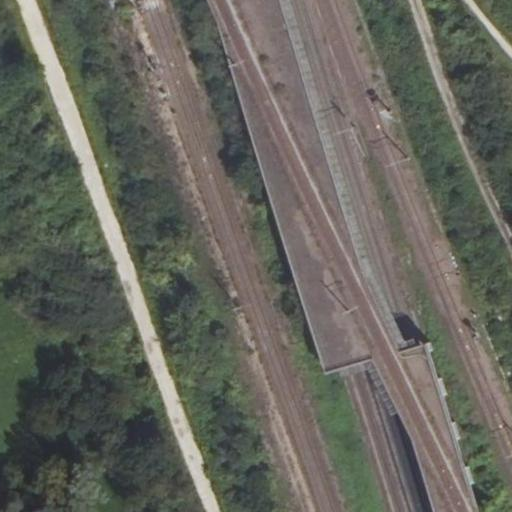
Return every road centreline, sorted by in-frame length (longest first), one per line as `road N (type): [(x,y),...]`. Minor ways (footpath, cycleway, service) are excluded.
road 1 (track): [(26,0),(210,511)]
road 2 (track): [(511,235),(415,0)]
